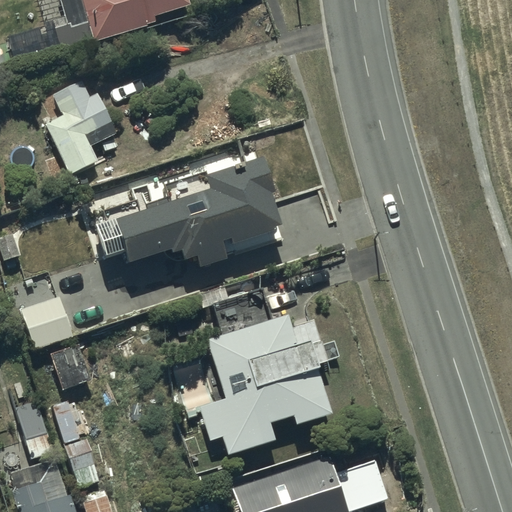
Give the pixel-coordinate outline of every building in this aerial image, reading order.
[(189,11),(186,0),(60,0),(65,17),(51,21),(59,50),(91,41),(93,46),(157,27),(155,21),(189,11)] [(80,85),(52,98),(62,117),(43,126),(69,180),(101,165),(93,148),(117,136),(99,98),(89,103),(80,85)] [(210,196),(114,226),(128,270),(170,257),(171,260),(181,257),(184,268),(196,264),(199,274),(228,265),(223,250),(230,248),(231,252),(281,237),(259,167),(206,183),(210,196)] [(212,310),(222,342),(205,347),(225,408),(199,416),(211,451),(221,447),(228,466),(276,450),(271,433),(293,426),(295,434),(329,423),(312,374),(340,365),(335,348),(323,352),(314,328),(290,336),(285,323),(272,328),(261,294),(212,310)] [(60,300),(19,314),(33,355),(73,341),(60,300)] [(75,341),(49,350),(52,357),(49,358),(62,394),(90,384),(75,341)] [(66,403),(49,409),(61,447),(79,441),(66,403)] [(86,444),(62,452),(77,493),(100,485),(86,444)] [(344,511),(329,465),(231,497),(236,511),(344,511)] [(41,487),(12,496),(16,511),(74,511),(71,500),(47,507),(41,487)] [(113,511),(109,498),(82,506),(84,511),(113,511)] [(170,511),(166,499),(142,507),(143,511),(170,511)]
